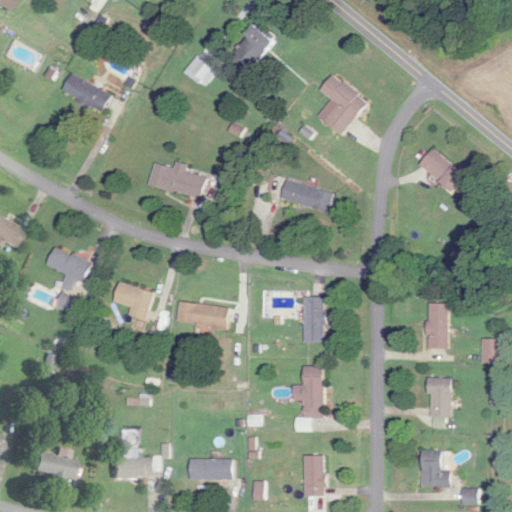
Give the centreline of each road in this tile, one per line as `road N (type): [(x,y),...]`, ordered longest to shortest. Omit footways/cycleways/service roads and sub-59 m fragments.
road 1 (residential): [(373,511),(377,189),(391,131),(429,81)]
road 2 (residential): [(374,270),(233,256),(150,238),(0,156)]
road 3 (tertiary): [(511,150),(331,0)]
